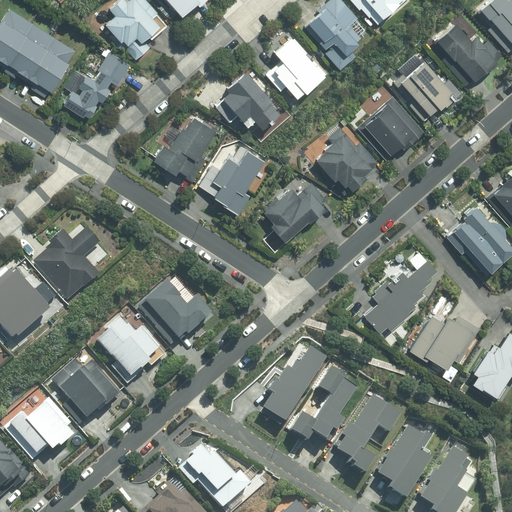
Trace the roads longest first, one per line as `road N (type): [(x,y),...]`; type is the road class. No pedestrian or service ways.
road 1 (residential): [(296,294),(511,104)]
road 2 (residential): [(83,154),(296,294)]
road 3 (residential): [(83,154),(260,0)]
road 4 (residential): [(184,391),(359,511)]
road 5 (residential): [(53,511),(184,391)]
road 6 (residential): [(184,391),(296,294)]
